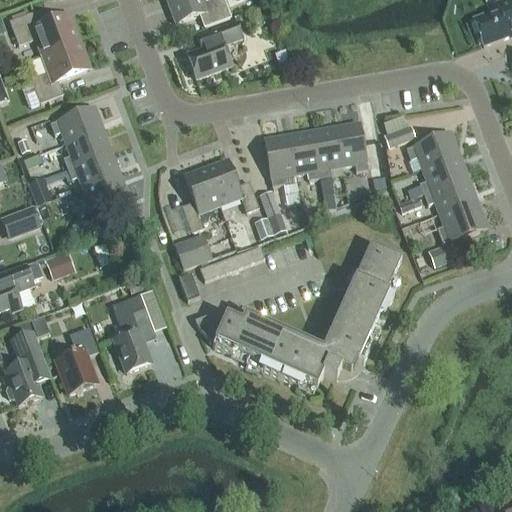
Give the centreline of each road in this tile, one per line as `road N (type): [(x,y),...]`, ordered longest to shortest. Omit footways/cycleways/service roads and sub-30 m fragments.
road 1 (residential): [(511,199),(465,83),(436,76),(176,115),(161,98),(127,0)]
road 2 (residential): [(361,472),(189,402),(33,453),(0,451)]
road 3 (residential): [(361,472),(429,324),(458,298),(511,281)]
